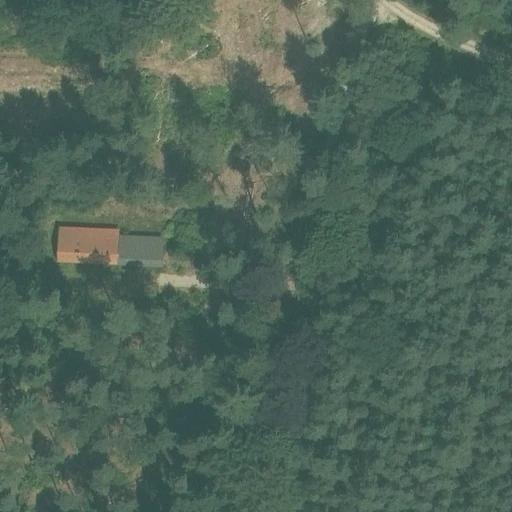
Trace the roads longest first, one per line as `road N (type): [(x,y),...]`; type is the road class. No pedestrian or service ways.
road 1 (track): [(0,280),(158,282)]
road 2 (track): [(511,72),(454,56),(368,12)]
